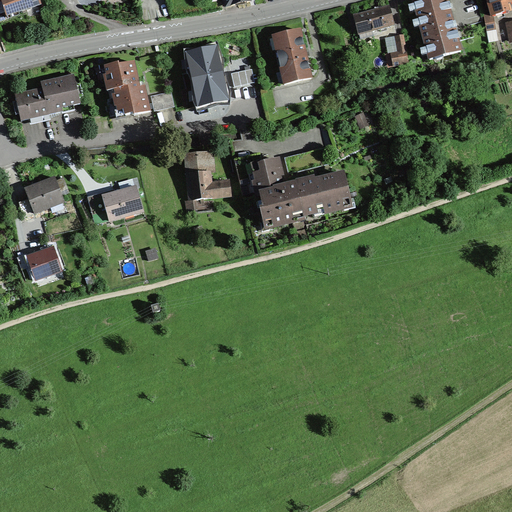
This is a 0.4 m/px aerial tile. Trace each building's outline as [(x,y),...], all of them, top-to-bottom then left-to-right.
[(1,0),(7,16),(40,6),(38,0),(1,0)] [(415,0),(413,0),(422,30),(453,22),(449,11),(452,10),(450,3),(448,4),(446,0),(415,0)] [(488,0),(493,15),(493,17),(506,13),(503,2),(510,0),(488,0)] [(395,25),(390,6),(354,16),(360,40),(374,36),(373,31),(395,25)] [(495,30),(493,17),(493,15),(484,17),(487,32),(495,30)] [(456,33),(453,22),(422,30),(429,57),(460,48),(458,40),(460,39),(458,32),(456,33)] [(311,79),(300,31),(274,37),(281,68),(285,85),(311,79)] [(396,37),(398,51),(406,50),(404,35),(396,37)] [(219,46),(186,53),(198,110),(230,103),(219,46)] [(407,50),(392,53),(393,58),(408,56),(407,50)] [(408,56),(393,58),(394,67),(410,64),(408,56)] [(107,76),(105,76),(107,92),(115,90),(139,85),(135,63),(121,66),(121,68),(119,68),(119,64),(105,67),(107,76)] [(272,88),(285,85),(281,68),(268,71),(272,88)] [(252,69),(231,74),(235,88),(256,83),(252,69)] [(74,76),(42,84),(43,90),(49,115),(63,112),(62,108),(81,104),(74,76)] [(139,85),(115,90),(116,96),(113,96),(114,102),(108,103),(111,117),(121,115),(122,116),(134,114),(134,116),(151,112),(146,88),(140,89),(139,85)] [(22,121),(49,115),(43,90),(16,96),(22,121)] [(171,93),(152,97),(155,112),(174,108),(171,93)] [(326,148),(285,158),(289,174),(330,164),(326,148)] [(186,156),(188,175),(210,173),(208,154),(186,156)] [(257,176),(280,170),(278,160),(262,164),(260,154),(234,160),(244,200),(258,197),(255,183),(259,182),(257,176)] [(305,216),(304,215),(298,187),(282,191),(279,177),(282,177),(280,170),(257,176),(259,182),(255,183),(258,197),(262,196),(265,208),(261,209),(265,223),(268,222),(270,228),(295,222),(294,219),(305,216)] [(210,173),(188,175),(191,201),(194,200),(232,197),(229,183),(211,185),(210,173)] [(344,206),(352,204),(345,175),(315,182),(314,179),(297,183),(298,187),(304,215),(325,211),(325,213),(345,209),(344,206)] [(55,179),(26,190),(29,199),(35,214),(64,202),(55,179)] [(137,187),(103,197),(110,221),(114,220),(144,212),(137,187)] [(96,225),(110,221),(103,197),(89,201),(96,225)] [(29,199),(19,203),(22,218),(35,214),(29,199)] [(191,201),(187,201),(188,214),(195,213),(194,200),(191,201)] [(205,233),(202,226),(193,228),(196,236),(205,233)] [(54,249),(28,258),(36,279),(62,270),(54,249)] [(159,259),(155,249),(145,252),(148,262),(159,259)] [(93,284),(91,277),(85,279),(88,286),(93,284)] [(159,304),(150,306),(153,314),(161,312),(159,304)]
